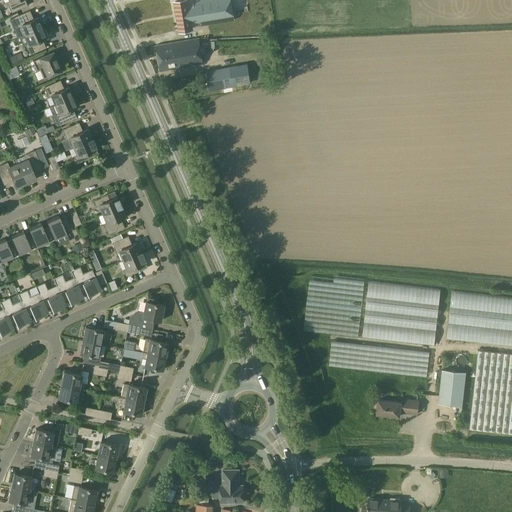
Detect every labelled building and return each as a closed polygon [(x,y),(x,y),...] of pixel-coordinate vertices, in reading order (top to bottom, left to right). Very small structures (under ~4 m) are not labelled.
[(7,3),(11,13),(27,6),(24,0),(9,0),(10,1),(7,3)] [(191,27),(234,20),(230,0),(188,0),(186,0),(175,2),(180,30),(191,28),(191,27)] [(25,35),(43,27),(40,21),(39,21),(37,18),(33,19),(29,10),(10,19),(14,29),(21,26),(25,35)] [(25,45),(30,55),(46,48),(42,39),(46,37),(44,33),(45,33),(43,27),(25,35),(28,43),(25,45)] [(155,46),(160,71),(202,63),(198,38),(155,46)] [(40,69),(44,78),(54,74),(55,75),(62,72),(59,64),(58,65),(52,52),(32,61),(37,71),(40,69)] [(205,71),(208,91),(233,87),(251,84),(247,64),(205,71)] [(11,76),(19,74),(16,66),(14,67),(15,69),(10,71),(11,76)] [(51,96),(55,104),(73,97),(70,91),(69,91),(68,87),(64,89),(60,80),(44,87),(48,97),(51,96)] [(56,115),(60,124),(76,117),(72,109),(76,107),(75,103),(76,103),(73,97),(55,104),(59,113),(56,115)] [(70,138),(74,147),(92,139),(89,133),(88,133),(86,130),(82,131),(78,122),(62,129),(67,139),(70,138)] [(45,125),(36,129),(39,136),(48,133),(45,125)] [(45,134),(39,137),(41,143),(48,140),(45,134)] [(74,157),(77,163),(91,157),(90,156),(97,153),(94,147),(95,147),(92,139),(74,147),(77,156),(74,157)] [(17,164),(25,183),(35,179),(32,170),(34,169),(35,171),(48,165),(40,148),(24,155),(26,160),(17,164)] [(48,158),(53,170),(59,167),(54,155),(48,158)] [(12,178),(16,187),(25,183),(17,164),(9,167),(7,163),(0,165),(0,175),(4,184),(10,182),(9,180),(12,178)] [(99,206),(103,214),(121,206),(118,199),(116,199),(114,193),(107,196),(107,195),(93,201),(96,207),(99,206)] [(104,224),(108,234),(124,227),(120,218),(124,217),(122,213),(124,212),(121,206),(103,214),(107,223),(104,224)] [(70,215),(75,226),(81,224),(76,212),(70,215)] [(46,220),(48,225),(54,239),(73,231),(67,217),(60,220),(58,215),(46,220)] [(30,233),(36,247),(54,239),(48,225),(43,228),(41,223),(28,228),(30,233)] [(13,241),(18,254),(36,247),(30,233),(25,235),(23,230),(11,236),(13,241)] [(119,251),(123,260),(141,252),(138,246),(137,247),(135,243),(131,245),(128,236),(112,243),(116,253),(119,251)] [(0,240),(0,260),(1,262),(3,267),(8,264),(6,259),(18,254),(13,241),(7,243),(5,238),(0,240)] [(123,270),(126,276),(140,270),(139,269),(146,267),(143,261),(144,260),(141,252),(123,260),(127,269),(123,270)] [(70,271),(73,277),(74,277),(81,293),(86,291),(88,295),(100,289),(92,270),(82,274),(79,267),(70,271)] [(95,272),(100,284),(106,281),(101,270),(95,272)] [(53,278),(56,285),(63,301),(68,299),(70,303),(82,296),(81,293),(74,277),(73,277),(65,281),(62,275),(53,278)] [(310,278),(304,329),(360,336),(366,279),(335,276),(335,280),(310,278)] [(369,280),(363,337),(436,346),(442,289),(369,280)] [(35,286),(38,293),(45,309),(45,308),(51,307),(53,311),(65,304),(63,301),(56,285),(47,289),(44,282),(35,286)] [(18,294),(21,301),(21,300),(28,316),(33,314),(35,318),(47,312),(45,308),(45,309),(38,293),(30,297),(27,290),(18,294)] [(511,296),(453,291),(448,338),(511,344),(511,296)] [(0,301),(11,324),(15,322),(18,326),(29,319),(28,316),(21,300),(21,301),(12,304),(9,297),(0,301)] [(128,325),(140,327),(142,317),(160,321),(163,305),(156,304),(156,300),(148,298),(147,302),(145,301),(143,312),(140,312),(130,317),(128,325)] [(0,332),(1,334),(13,327),(11,324),(0,301),(0,302),(3,309),(0,310),(0,332)] [(115,329),(127,331),(128,325),(116,322),(115,329)] [(127,331),(139,333),(140,327),(128,325),(127,331)] [(100,344),(106,345),(109,331),(92,328),(92,327),(88,326),(87,327),(85,327),(82,340),(100,344)] [(145,338),(142,352),(165,356),(166,350),(167,351),(168,346),(167,346),(168,343),(145,338)] [(98,357),(100,344),(82,340),(81,346),(80,346),(79,350),(80,350),(80,353),(98,357)] [(124,357),(134,357),(135,341),(125,340),(124,357)] [(333,340),(331,366),(428,376),(431,351),(333,340)] [(469,430),(511,434),(511,354),(478,351),(469,430)] [(165,356),(142,352),(141,358),(146,358),(144,366),(155,368),(155,369),(160,370),(160,369),(162,370),(165,356)] [(94,367),(107,369),(108,363),(95,361),(94,367)] [(120,366),(119,372),(131,374),(132,368),(120,366)] [(93,373),(105,376),(107,369),(94,367),(93,373)] [(466,373),(442,370),(438,403),(462,406),(466,373)] [(61,385),(79,388),(83,389),(84,383),(80,382),(81,375),(70,373),(70,372),(66,371),(66,372),(63,371),(61,385)] [(117,378),(130,380),(131,374),(119,372),(117,378)] [(123,383),(120,397),(143,401),(144,395),(145,396),(146,391),(145,391),(146,388),(123,383)] [(79,388),(61,385),(59,391),(58,391),(58,395),(58,398),(76,402),(79,388)] [(143,401),(120,397),(119,403),(124,403),(122,411),(134,413),(133,414),(138,415),(138,414),(140,415),(143,401)] [(378,400),(377,414),(400,417),(400,412),(417,414),(418,401),(405,400),(405,403),(378,400)] [(85,414),(97,416),(98,410),(86,408),(85,414)] [(97,416),(109,419),(111,413),(98,410),(97,416)] [(65,431),(77,433),(79,427),(66,424),(65,431)] [(35,429),(33,442),(55,447),(56,447),(56,446),(57,446),(60,429),(54,427),(53,432),(42,430),(42,429),(38,428),(38,429),(35,429)] [(77,433),(90,436),(91,429),(79,427),(77,433)] [(55,447),(33,442),(31,448),(30,452),(31,452),(30,455),(36,457),(34,467),(45,469),(57,471),(58,465),(47,463),(48,459),(53,460),(55,447)] [(100,442),(97,455),(115,459),(116,453),(117,453),(118,448),(117,448),(118,445),(100,442)] [(115,459),(97,455),(96,460),(93,459),(90,460),(89,461),(88,464),(89,466),(91,467),(95,468),(94,468),(106,471),(110,472),(110,471),(113,472),(115,459)] [(69,474),(82,476),(83,470),(70,468),(69,474)] [(43,475),(56,478),(57,471),(45,469),(43,475)] [(220,485),(220,503),(242,503),(242,485),(238,485),(238,470),(222,470),(222,485),(220,485)] [(436,475),(432,471),(427,475),(431,479),(436,475)] [(14,473),(11,487),(29,490),(32,477),(21,475),(21,474),(16,473),(16,474),(14,473)] [(68,480),(80,482),(82,476),(69,474),(68,480)] [(74,485),(71,499),(94,503),(95,497),(96,498),(97,493),(96,493),(96,490),(74,485)] [(29,490),(11,487),(10,493),(9,493),(8,497),(9,497),(8,500),(26,504),(28,496),(32,497),(34,491),(29,490)] [(415,511),(416,509),(409,509),(409,508),(400,507),(400,501),(400,499),(390,498),(390,501),(388,501),(388,502),(383,501),(383,502),(378,502),(378,500),(368,499),(368,507),(367,507),(367,509),(361,508),(360,511),(415,511)] [(91,511),(94,503),(71,499),(68,511),(91,511)]
